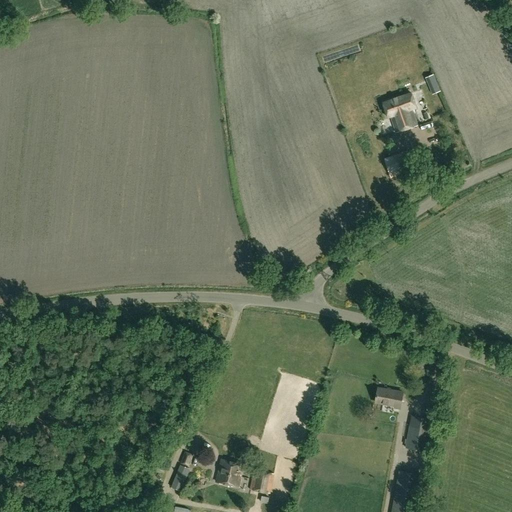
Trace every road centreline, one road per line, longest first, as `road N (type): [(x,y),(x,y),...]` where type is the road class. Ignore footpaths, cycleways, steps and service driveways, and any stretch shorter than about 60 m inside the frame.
road 1 (unclassified): [(306,305),(322,279),(393,228),(511,164)]
road 2 (unclassified): [(0,320),(126,299),(244,300)]
road 3 (unclassified): [(511,371),(407,331),(306,305)]
road 4 (residential): [(244,300),(181,443)]
